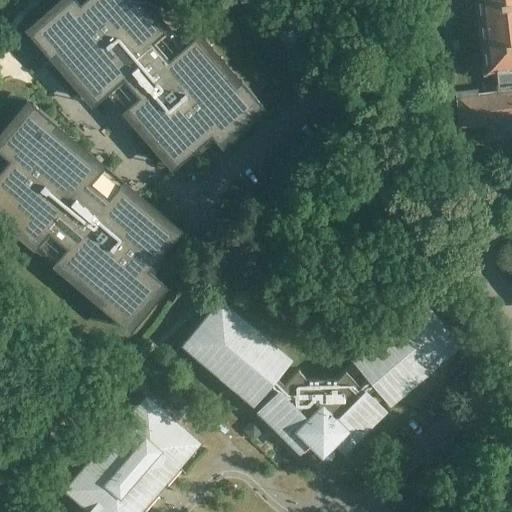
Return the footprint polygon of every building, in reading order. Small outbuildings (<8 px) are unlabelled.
[(77,0),(66,0),(28,33),(49,58),(56,51),(59,54),(57,57),(95,101),(110,89),(175,165),(200,144),(194,137),(204,128),(214,139),(216,143),(261,104),(240,80),(233,86),(230,83),(232,81),(193,36),(179,48),(137,0),(94,0),(95,1),(85,10),(77,0)] [(511,0),(476,0),(484,70),(494,69),(496,92),(474,94),(474,90),(457,92),(461,124),(485,121),(487,136),(511,133),(511,0)] [(0,170),(0,212),(100,297),(102,295),(105,298),(99,306),(124,327),(162,281),(152,273),(140,263),(149,253),(156,259),(171,241),(177,234),(55,131),(54,134),(50,131),(56,123),(32,102),(0,139),(0,152),(15,166),(6,176),(0,170)] [(332,439),(342,450),(383,408),(367,392),(374,385),(388,401),(457,343),(422,301),(353,359),(366,375),(358,383),(344,369),(336,377),(305,377),(298,369),(283,383),(275,375),(289,359),(219,301),(184,344),(253,401),(267,385),(275,392),(258,408),(299,450),(310,439),(314,444),(327,444),(332,439)] [(94,511),(134,511),(138,507),(196,441),(145,396),(66,488),(94,511)]
